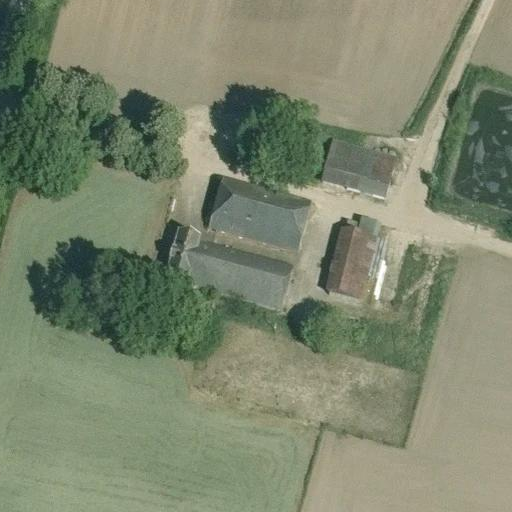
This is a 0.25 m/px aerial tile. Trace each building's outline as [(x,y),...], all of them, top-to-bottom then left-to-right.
[(511,193),(511,128),(487,122),(476,164),(501,170),(496,189),(511,193)] [(384,201),(395,162),(356,151),(345,191),(384,201)] [(311,204),(223,180),(209,231),(297,255),(311,204)] [(376,242),(340,233),(332,264),(369,273),(376,242)] [(178,237),(165,283),(186,289),(187,286),(281,313),(293,272),(198,245),(199,243),(178,237)] [(369,273),(332,264),(324,298),(360,307),(369,273)]
